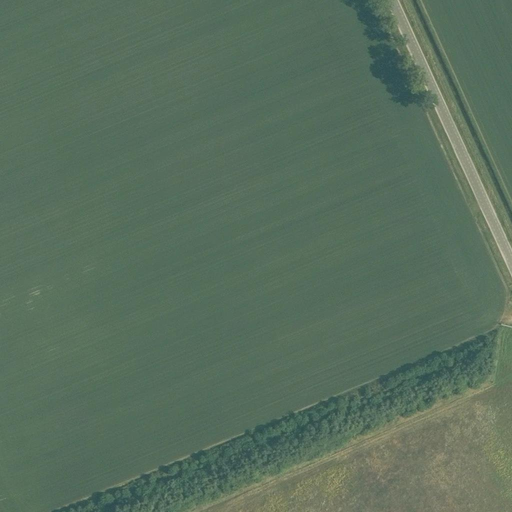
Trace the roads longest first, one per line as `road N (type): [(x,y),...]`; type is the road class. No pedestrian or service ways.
road 1 (track): [(46,511),(511,319)]
road 2 (tertiary): [(511,263),(389,0)]
